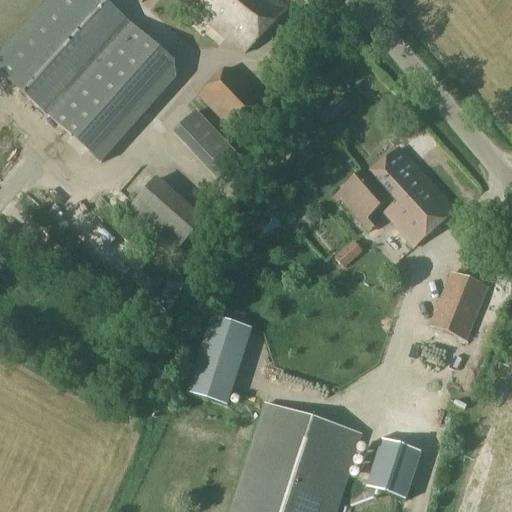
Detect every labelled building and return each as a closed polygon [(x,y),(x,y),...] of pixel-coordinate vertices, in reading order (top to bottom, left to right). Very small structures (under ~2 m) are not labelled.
[(172,61),(103,0),(51,0),(0,56),(0,69),(100,161),(174,79),(172,61)] [(184,0),(244,55),(287,12),(273,0),(184,0)] [(232,133),(266,99),(236,69),(225,69),(198,96),(232,133)] [(328,106),(317,116),(325,126),(337,115),(328,106)] [(238,144),(200,108),(180,127),(217,164),(238,144)] [(455,212),(398,150),(389,158),(388,158),(367,177),(364,174),(334,199),(337,203),(340,201),(368,234),(379,224),(369,214),(378,208),(413,250),(455,212)] [(202,224),(156,181),(127,213),(172,256),(202,224)] [(111,253),(128,240),(121,231),(104,244),(111,253)] [(466,341),(488,288),(452,273),(430,326),(466,341)] [(251,331),(211,318),(187,394),(226,407),(251,331)] [(280,386),(320,398),(325,383),(284,371),(280,386)] [(331,511),(355,439),(266,411),(234,511),(331,511)] [(419,455),(380,442),(366,488),(405,502),(419,455)]
